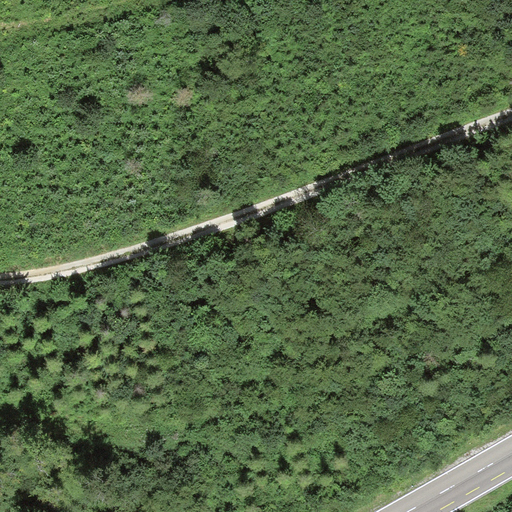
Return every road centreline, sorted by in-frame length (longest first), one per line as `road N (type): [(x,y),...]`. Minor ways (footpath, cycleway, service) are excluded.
road 1 (track): [(511,124),(132,257),(0,279)]
road 2 (secondary): [(511,453),(407,511)]
